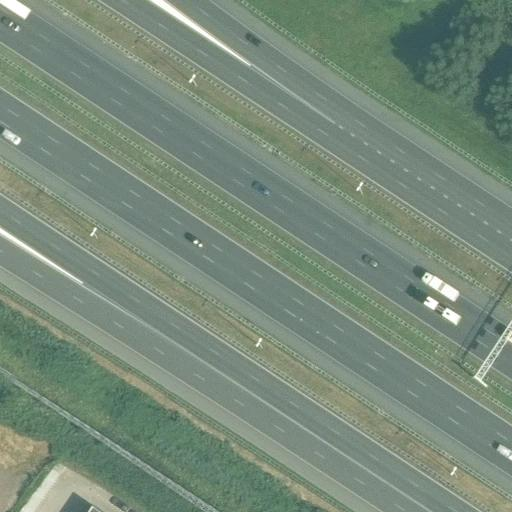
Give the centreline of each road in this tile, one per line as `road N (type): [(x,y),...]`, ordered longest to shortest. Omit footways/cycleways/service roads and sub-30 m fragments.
road 1 (motorway): [(0,115),(511,453)]
road 2 (motorway): [(511,355),(0,17)]
road 3 (motorway): [(176,327),(454,511)]
road 4 (motorway): [(326,137),(117,0)]
road 5 (motorway): [(511,259),(326,137)]
road 6 (motorway): [(0,210),(176,327)]
road 7 (motorway): [(326,137),(175,0)]
road 8 (motorway): [(0,232),(176,327)]
